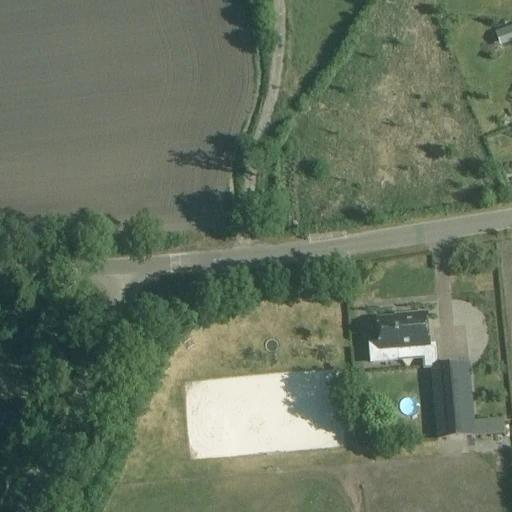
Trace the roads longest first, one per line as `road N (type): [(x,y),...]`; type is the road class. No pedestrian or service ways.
road 1 (tertiary): [(511,217),(292,252),(122,266)]
road 2 (tertiary): [(26,511),(118,330),(122,266)]
road 3 (tertiary): [(0,275),(122,266)]
